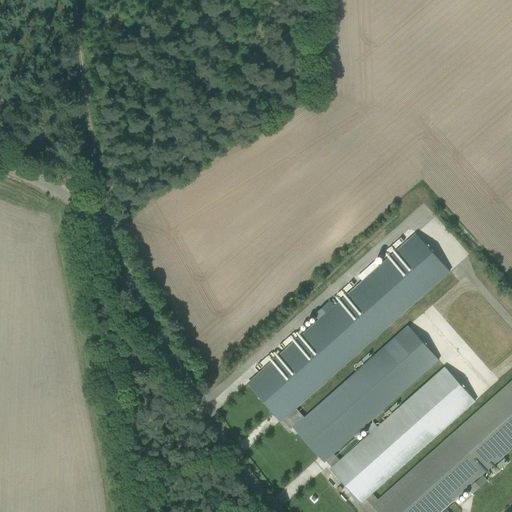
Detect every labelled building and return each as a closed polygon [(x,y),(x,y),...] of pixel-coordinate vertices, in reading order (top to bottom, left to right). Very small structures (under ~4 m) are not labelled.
[(296,409),(449,272),(416,234),(334,307),(329,302),(314,315),(319,321),(249,383),(282,420),(286,417),(295,427),(304,418),(296,409)] [(334,454),(438,361),(408,326),(304,418),(295,427),(332,468),(340,461),(334,454)] [(371,494),(475,401),(445,368),(378,427),(373,423),(366,429),(370,434),(340,461),(332,468),(362,502),(365,499),(371,494)] [(371,494),(365,499),(372,507),(375,505),(380,511),(440,511),(467,488),(472,494),(487,481),(482,475),(511,448),(511,381),(378,502),(371,494)] [(265,420),(239,444),(245,450),(271,426),(265,420)]
